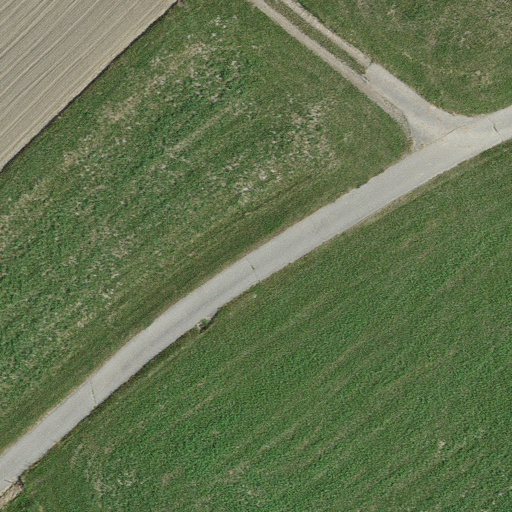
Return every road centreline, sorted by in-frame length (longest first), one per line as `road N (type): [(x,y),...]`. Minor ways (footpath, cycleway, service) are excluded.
road 1 (track): [(511,132),(466,150),(158,339),(0,478)]
road 2 (track): [(276,0),(466,150)]
